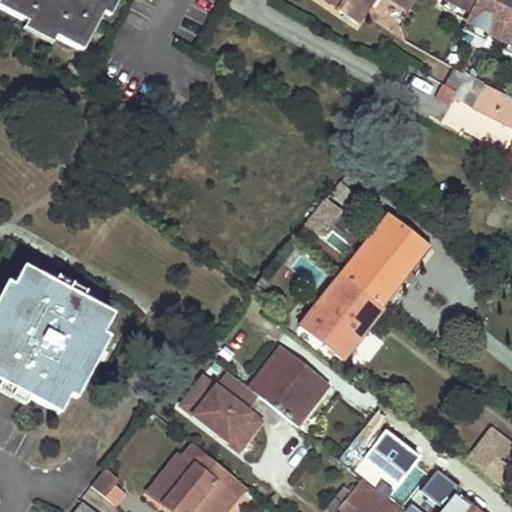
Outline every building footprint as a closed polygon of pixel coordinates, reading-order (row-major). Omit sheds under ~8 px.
[(53,38),(81,53),(101,14),(109,0),(0,0),(0,10),(25,24),(53,38)] [(117,4),(109,0),(101,14),(109,18),(117,4)] [(341,0),(319,0),(334,10),(341,0)] [(341,0),(334,10),(354,23),(370,0),(341,0)] [(412,0),(393,0),(408,9),(412,0)] [(511,0),(441,0),(469,15),(464,24),(511,49),(511,0)] [(53,38),(25,24),(21,30),(50,45),(53,38)] [(465,70),(454,64),(447,79),(457,84),(465,70)] [(511,130),(511,100),(464,75),(452,97),(511,130)] [(511,169),(498,195),(511,202),(511,169)] [(330,197),(346,209),(357,194),(341,183),(330,197)] [(386,215),(338,275),(381,308),(402,281),(408,273),(428,248),(386,215)] [(303,237),(311,244),(323,228),(315,222),(303,237)] [(290,236),(280,248),(296,260),(303,248),(290,236)] [(0,384),(14,391),(28,398),(59,416),(68,397),(79,377),(74,374),(80,362),(86,352),(90,355),(102,335),(111,316),(81,299),(68,292),(53,284),(22,268),(11,287),(0,307),(6,310),(0,320),(0,384)] [(408,273),(402,281),(408,287),(415,278),(408,273)] [(298,328),(340,361),(358,338),(381,308),(338,275),(298,328)] [(72,285),(57,277),(53,284),(68,292),(72,285)] [(11,287),(5,283),(0,292),(0,320),(6,310),(0,307),(11,287)] [(85,292),(72,285),(68,292),(81,299),(85,292)] [(108,339),(102,335),(90,355),(86,352),(80,362),(92,369),(108,339)] [(251,392),(293,426),(324,388),(278,350),(263,368),(267,372),(251,392)] [(92,369),(80,362),(74,374),(79,377),(68,397),(75,401),(92,369)] [(263,368),(246,388),(251,392),(267,372),(263,368)] [(249,414),(235,403),(246,388),(224,371),(213,385),(201,376),(178,405),(216,435),(226,422),(236,430),(249,414)] [(14,391),(0,384),(0,392),(10,398),(14,391)] [(28,398),(14,391),(10,398),(24,405),(28,398)] [(226,443),(236,430),(226,422),(216,435),(226,443)] [(511,442),(491,426),(466,458),(501,485),(511,471),(511,442)] [(378,438),(362,457),(395,483),(410,463),(378,438)] [(221,511),(218,509),(228,496),(232,500),(242,486),(192,446),(183,458),(178,455),(148,493),(163,506),(167,501),(179,511),(221,511)] [(395,483),(362,457),(356,465),(415,511),(474,511),(453,494),(451,496),(410,463),(395,483)] [(89,485),(114,505),(123,494),(113,486),(117,480),(104,469),(89,485)] [(351,493),(335,511),(399,511),(361,482),(354,489),(346,482),(342,487),(351,493)] [(342,487),(325,509),(329,511),(335,511),(351,493),(342,487)] [(228,496),(218,509),(221,511),(222,511),(232,500),(228,496)] [(179,511),(167,501),(163,506),(171,511),(179,511)]
